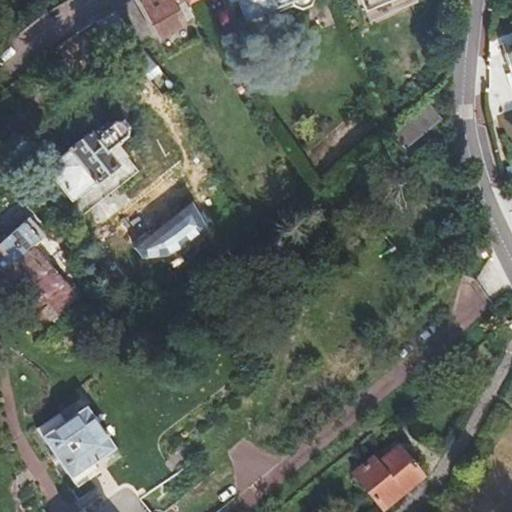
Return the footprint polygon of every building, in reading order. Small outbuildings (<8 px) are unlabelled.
[(139,0),(162,40),(186,27),(183,23),(193,17),(192,16),(199,12),(193,1),(192,0),(139,0)] [(234,0),(235,2),(239,0),(242,0),(251,19),(294,2),(296,6),(304,10),(313,7),(316,0),(234,0)] [(363,0),(368,11),(395,0),(363,0)] [(414,0),(395,0),(368,11),(373,22),(417,5),(414,0)] [(116,11),(132,42),(151,32),(134,1),(116,11)] [(116,11),(98,21),(115,52),(132,42),(116,11)] [(105,139),(97,127),(87,134),(89,137),(97,148),(105,140),(105,139)] [(89,137),(42,172),(67,204),(123,162),(114,149),(117,147),(123,142),(123,137),(117,129),(112,128),(105,132),(105,139),(105,140),(97,148),(89,137)] [(8,271),(38,310),(50,325),(72,309),(31,255),(42,246),(27,226),(0,247),(0,257),(9,270),(8,271)] [(0,299),(20,324),(38,310),(8,271),(9,270),(0,257),(0,299)] [(476,348),(461,360),(469,370),(483,358),(476,348)] [(52,413),(28,431),(70,487),(89,473),(83,465),(105,449),(76,409),(58,422),(52,413)] [(378,460),(356,479),(387,511),(388,511),(423,479),(405,459),(390,472),(378,460)] [(144,511),(130,493),(105,511),(144,511)]
